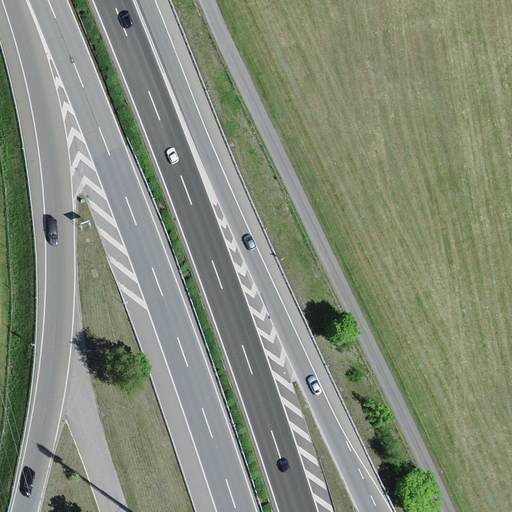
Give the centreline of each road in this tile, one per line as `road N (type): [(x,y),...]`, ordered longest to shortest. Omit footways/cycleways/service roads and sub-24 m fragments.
road 1 (unclassified): [(205,0),(447,511)]
road 2 (motorway): [(368,511),(143,0)]
road 3 (motorway): [(47,0),(157,282),(235,511)]
road 4 (motorway): [(300,511),(115,0)]
road 5 (motorway): [(13,0),(46,115),(58,263),(49,397),(22,511)]
